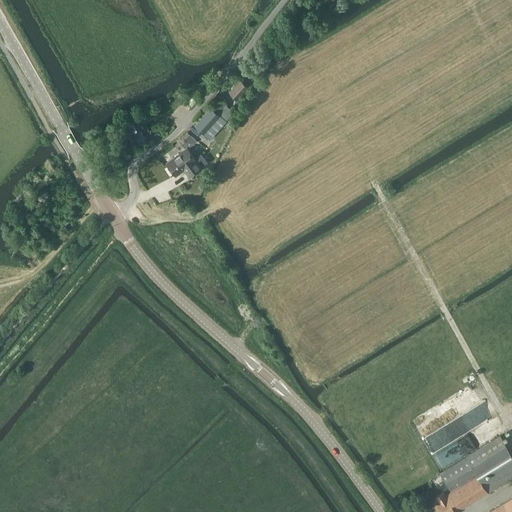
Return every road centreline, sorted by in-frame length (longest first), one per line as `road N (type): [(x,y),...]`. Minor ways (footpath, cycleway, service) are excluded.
road 1 (tertiary): [(381,511),(298,404),(143,260),(111,215)]
road 2 (unclassified): [(111,215),(131,201),(136,161),(210,95),(284,0)]
road 3 (track): [(511,408),(503,413),(372,178)]
road 4 (tertiary): [(111,215),(0,22)]
road 5 (track): [(0,377),(122,231)]
road 6 (track): [(0,286),(51,256),(101,199)]
